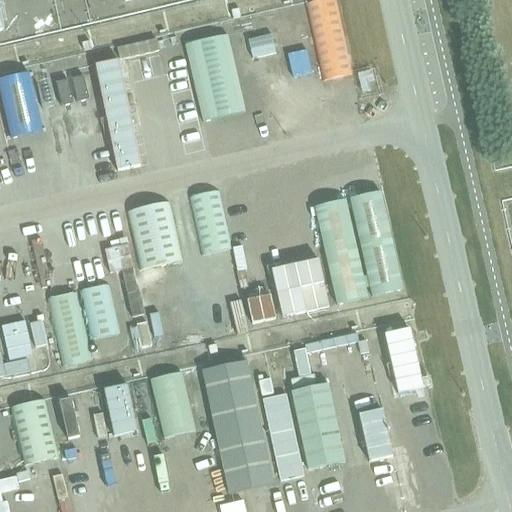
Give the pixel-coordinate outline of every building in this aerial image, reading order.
[(0,0),(0,31),(18,28),(11,0),(0,0)] [(335,0),(329,0),(305,6),(322,84),(352,77),(335,0)] [(240,41),(243,60),(267,56),(264,37),(240,41)] [(110,61),(151,53),(148,38),(107,46),(110,61)] [(177,48),(194,126),(237,117),(220,38),(177,48)] [(279,57),(285,79),(304,75),(298,52),(279,57)] [(91,68),(106,179),(132,176),(117,64),(91,68)] [(40,143),(24,73),(0,79),(0,99),(12,149),(40,143)] [(49,105),(78,103),(76,77),(47,80),(49,105)] [(219,192),(189,200),(202,257),(231,250),(219,192)] [(379,194),(349,201),(371,299),(402,291),(379,194)] [(345,203),(315,208),(336,307),(366,300),(345,203)] [(127,214),(140,273),(183,262),(169,204),(127,214)] [(120,245),(97,248),(100,272),(123,269),(120,245)] [(271,272),(282,318),(328,308),(318,261),(271,272)] [(123,282),(132,317),(144,314),(136,279),(123,282)] [(109,286),(81,292),(92,341),(120,334),(109,286)] [(62,369),(92,362),(76,294),(46,301),(62,369)] [(241,302),(229,305),(237,336),(248,333),(241,302)] [(146,323),(136,326),(141,350),(152,347),(146,323)] [(404,333),(378,339),(390,399),(416,394),(404,333)] [(26,360),(32,359),(27,336),(5,341),(7,351),(0,353),(0,378),(29,372),(26,360)] [(203,372),(230,495),(275,486),(248,364),(203,372)] [(195,432),(182,375),(150,382),(164,439),(195,432)] [(129,397),(127,386),(104,392),(106,403),(129,397)] [(286,396),(262,401),(280,483),(304,478),(286,396)] [(10,410),(24,469),(59,460),(45,401),(10,410)] [(148,426),(142,402),(108,411),(114,434),(148,426)] [(94,413),(84,413),(84,436),(95,436),(94,413)] [(385,462),(376,415),(352,420),(361,466),(385,462)] [(70,511),(61,476),(53,478),(60,511),(70,511)]
